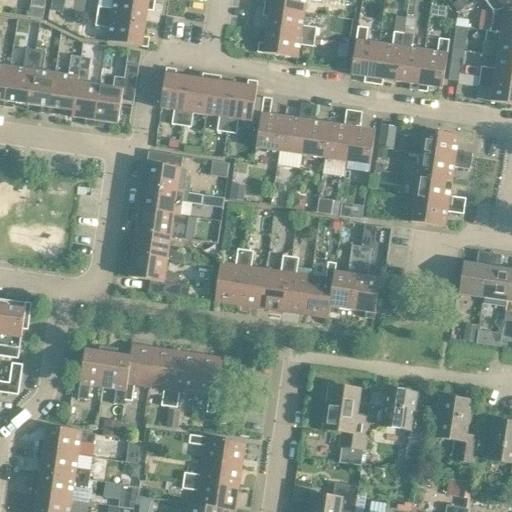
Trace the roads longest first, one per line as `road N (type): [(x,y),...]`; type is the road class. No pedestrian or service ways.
road 1 (residential): [(270,511),(296,357),(511,381)]
road 2 (residential): [(511,122),(337,97),(210,58)]
road 3 (residential): [(0,442),(45,395),(62,284)]
road 4 (residential): [(62,284),(90,284),(102,262),(120,150)]
road 5 (residential): [(120,150),(141,137),(154,59),(167,51),(210,58)]
road 6 (residential): [(120,150),(0,134)]
